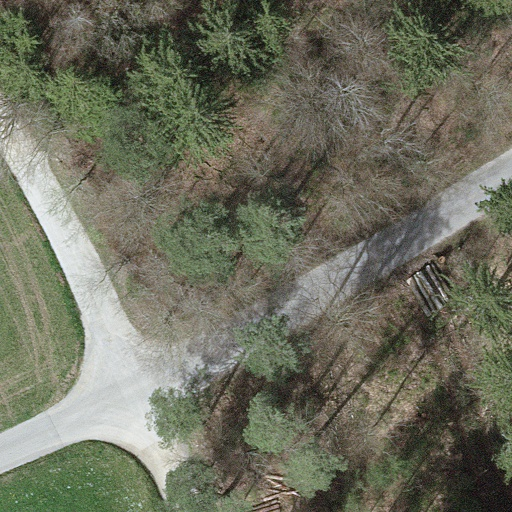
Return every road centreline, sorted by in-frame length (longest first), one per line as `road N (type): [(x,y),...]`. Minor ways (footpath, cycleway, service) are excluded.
road 1 (unclassified): [(144,395),(242,343),(511,172)]
road 2 (unclassified): [(144,395),(28,156),(0,115)]
road 3 (unclassified): [(0,455),(144,395)]
road 4 (unclassified): [(187,511),(144,395)]
